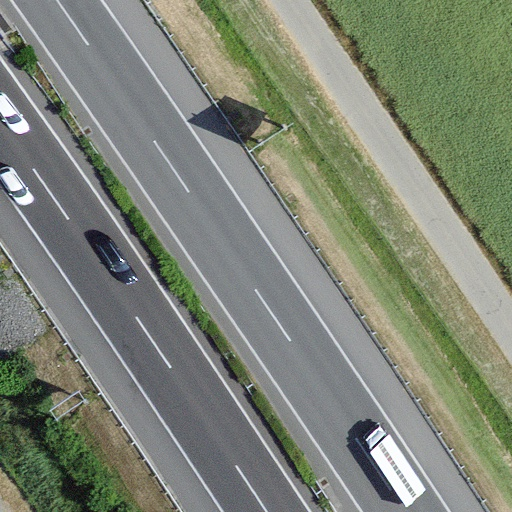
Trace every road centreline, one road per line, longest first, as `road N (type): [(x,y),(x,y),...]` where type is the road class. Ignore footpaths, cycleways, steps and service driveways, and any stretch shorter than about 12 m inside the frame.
road 1 (motorway): [(404,511),(56,0)]
road 2 (motorway): [(0,122),(266,511)]
road 3 (track): [(511,328),(289,0)]
